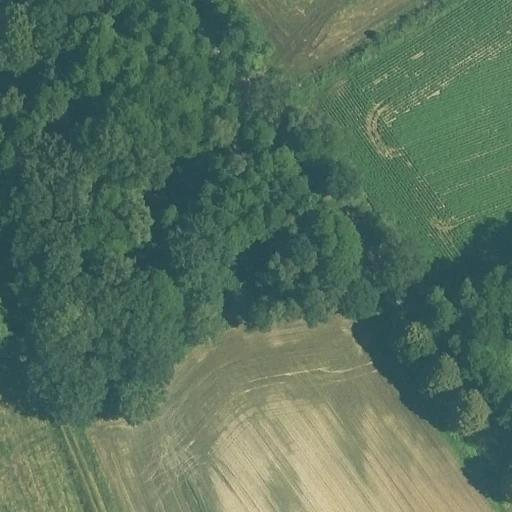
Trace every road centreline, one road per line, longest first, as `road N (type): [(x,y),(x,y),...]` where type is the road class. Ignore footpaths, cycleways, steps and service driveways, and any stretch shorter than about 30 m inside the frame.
road 1 (residential): [(511,448),(179,0)]
road 2 (track): [(0,205),(28,339)]
